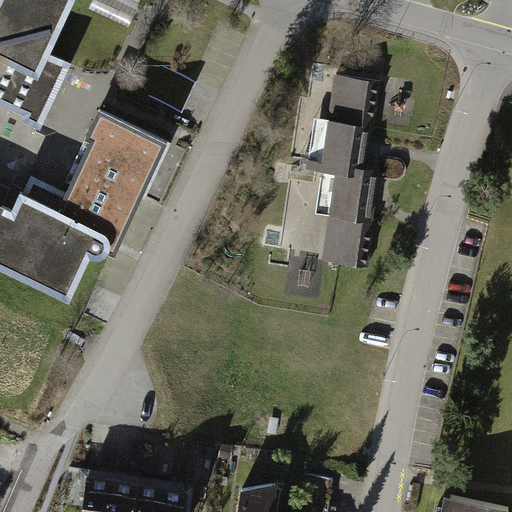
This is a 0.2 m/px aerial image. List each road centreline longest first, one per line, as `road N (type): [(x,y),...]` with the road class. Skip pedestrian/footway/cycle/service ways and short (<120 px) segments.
road 1 (residential): [(289,0),(97,390),(49,441),(19,511)]
road 2 (residential): [(500,40),(431,279),(386,511)]
road 3 (residential): [(500,40),(353,0)]
